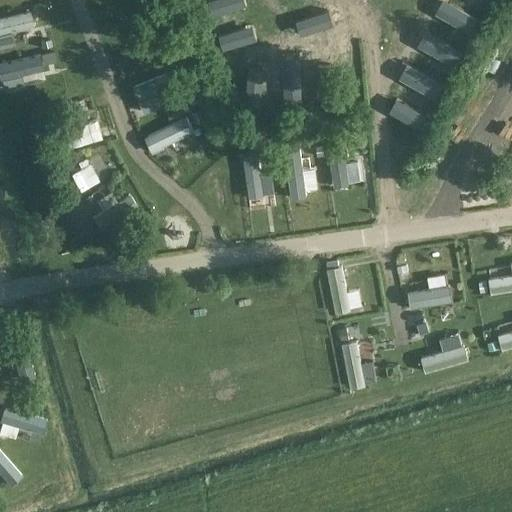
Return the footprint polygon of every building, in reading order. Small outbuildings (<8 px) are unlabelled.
[(113,0),(117,15),(136,11),(133,0),(113,0)] [(456,0),(453,4),(479,22),(489,7),(479,0),(456,0)] [(209,11),(214,30),(235,25),(230,6),(209,11)] [(390,25),(407,24),(406,10),(389,10),(390,25)] [(456,19),(447,40),(466,48),(476,28),(456,19)] [(51,47),(49,40),(40,42),(42,50),(51,47)] [(310,41),(297,45),(301,60),(315,56),(310,41)] [(148,43),(122,50),(127,69),(153,62),(148,43)] [(15,52),(14,77),(32,77),(33,52),(15,52)] [(53,52),(41,56),(44,66),(56,63),(53,52)] [(450,83),(459,62),(438,54),(429,74),(450,83)] [(232,60),(234,81),(255,79),(253,58),(232,60)] [(187,69),(180,71),(183,80),(190,77),(187,69)] [(144,105),(163,102),(159,80),(140,83),(144,105)] [(412,96),(405,112),(429,122),(436,106),(412,96)] [(75,147),(106,137),(100,117),(68,127),(75,147)] [(182,127),(171,146),(192,158),(202,139),(182,127)] [(366,127),(356,128),(357,135),(367,134),(366,127)] [(355,129),(343,130),(346,142),(357,140),(355,129)] [(215,131),(209,135),(213,141),(219,137),(215,131)] [(329,148),(333,179),(356,176),(352,145),(329,148)] [(324,157),(322,147),(316,148),(317,158),(324,157)] [(105,152),(97,156),(106,174),(113,170),(105,152)] [(217,186),(230,166),(210,154),(198,174),(217,186)] [(452,157),(443,184),(460,189),(468,162),(452,157)] [(66,171),(73,188),(102,176),(94,159),(66,171)] [(308,159),(285,162),(286,173),(310,170),(308,159)] [(253,203),(270,200),(264,171),(247,174),(253,203)] [(131,200),(118,179),(94,194),(107,215),(131,200)] [(368,184),(355,186),(357,198),(370,196),(368,184)] [(75,210),(65,215),(69,222),(78,217),(75,210)] [(342,266),(327,268),(336,312),(351,310),(342,266)] [(486,282),(479,283),(481,293),(488,292),(486,282)] [(408,292),(410,307),(454,299),(451,284),(408,292)] [(426,322),(417,325),(420,334),(429,331),(426,322)] [(347,328),(340,329),(342,341),(350,340),(347,328)] [(497,341),(487,343),(490,351),(499,348),(497,341)] [(357,342),(342,344),(350,387),(365,384),(357,342)] [(421,356),(424,370),(468,357),(464,344),(421,356)] [(28,346),(12,349),(20,392),(37,389),(28,346)] [(396,365),(388,367),(389,377),(398,376),(396,365)] [(48,419),(3,405),(0,417),(0,421),(43,434),(48,419)] [(0,474),(9,485),(22,474),(0,447),(0,474)]
